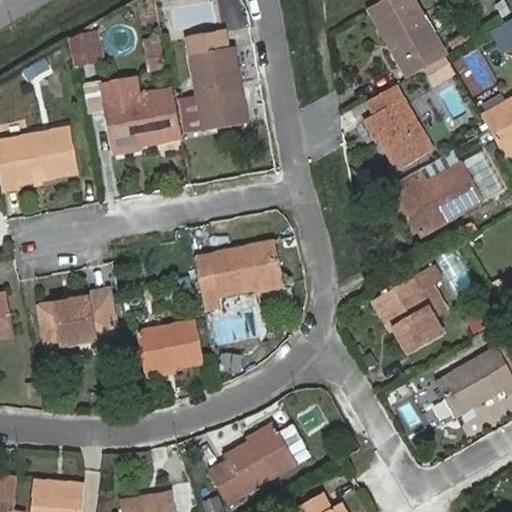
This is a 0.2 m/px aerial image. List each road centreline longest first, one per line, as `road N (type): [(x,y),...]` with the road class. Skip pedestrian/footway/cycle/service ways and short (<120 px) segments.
road 1 (residential): [(325,340),(225,404),(140,427),(0,422)]
road 2 (residential): [(511,439),(417,492),(325,340)]
road 3 (residential): [(63,239),(94,224),(310,188)]
road 4 (residential): [(276,0),(310,188)]
road 5 (residential): [(310,188),(325,340)]
